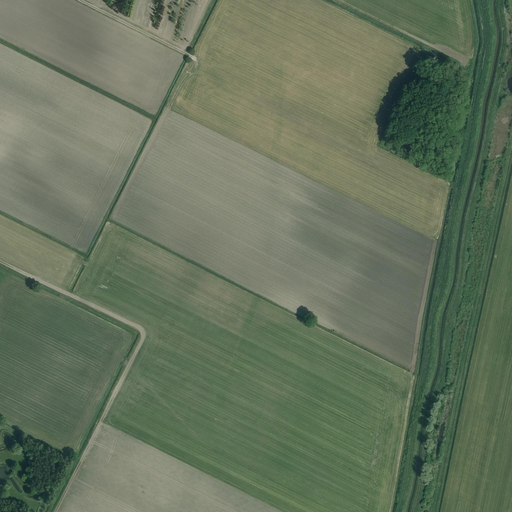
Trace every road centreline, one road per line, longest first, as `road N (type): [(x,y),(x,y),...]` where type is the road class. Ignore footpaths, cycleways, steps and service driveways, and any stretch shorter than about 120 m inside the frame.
road 1 (track): [(0,259),(141,330),(142,341)]
road 2 (track): [(79,0),(197,59)]
